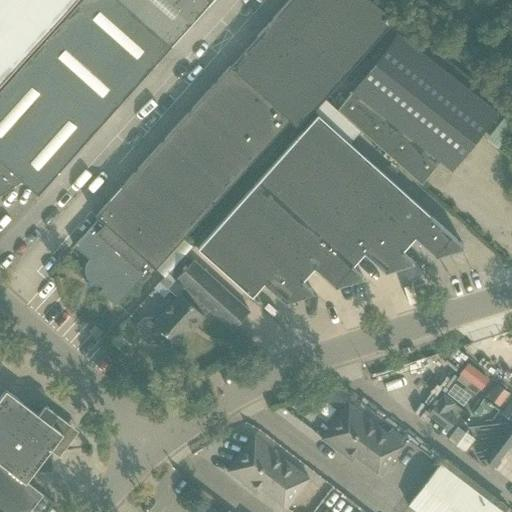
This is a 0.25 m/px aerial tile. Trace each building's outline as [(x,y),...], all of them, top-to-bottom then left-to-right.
[(0,0),(0,83),(75,0),(0,0)] [(135,86),(169,48),(115,0),(80,0),(62,21),(135,86)] [(297,128),(316,107),(394,20),(368,0),(288,0),(95,216),(94,215),(94,216),(98,219),(73,246),(88,259),(87,261),(86,263),(85,265),(84,267),(84,270),(84,272),(84,274),(85,276),(86,278),(87,280),(89,282),(91,284),(92,285),(94,286),(96,287),(98,287),(100,287),(102,289),(99,291),(115,306),(151,267),(155,271),(156,270),(155,269),(168,254),(165,251),(177,237),(180,240),(289,120),(297,128)] [(115,0),(169,48),(171,46),(203,10),(192,0),(115,0)] [(192,0),(203,10),(211,0),(192,0)] [(101,125),(135,86),(62,21),(27,59),(64,92),(101,125)] [(452,171),(496,114),(481,102),(396,34),(352,91),(337,111),(421,185),(440,161),(452,171)] [(0,164),(64,92),(27,59),(0,89),(0,164)] [(37,196),(101,125),(64,92),(0,164),(0,196),(22,182),(37,196)] [(317,115),(286,149),(402,252),(416,236),(435,253),(450,236),(461,246),(462,245),(317,115)] [(286,149),(257,182),(351,266),(365,251),(386,270),(401,253),(411,262),(412,261),(402,252),(286,149)] [(257,182),(227,215),(301,281),(315,266),(335,285),(350,268),(361,277),(362,276),(351,266),(257,182)] [(227,215),(197,249),(251,297),(265,281),(285,299),(300,282),(311,292),(312,291),(301,281),(227,215)] [(232,331),(249,312),(234,298),(193,260),(188,265),(175,279),(189,292),(207,309),(232,331)] [(207,309),(189,292),(183,298),(179,294),(155,321),(151,318),(143,318),(136,325),(136,335),(147,344),(167,344),(171,340),(175,344),(187,331),(189,333),(204,317),(202,315),(207,309)] [(460,375),(456,380),(464,386),(468,381),(478,390),(479,390),(488,379),(467,363),(458,374),(460,375)] [(496,385),(487,397),(499,406),(508,394),(496,385)] [(37,415),(5,390),(0,397),(0,462),(26,482),(49,450),(58,457),(72,440),(70,426),(44,406),(37,415)] [(443,394),(426,415),(447,431),(456,419),(448,412),(455,403),(443,394)] [(511,399),(501,414),(511,422),(511,421),(511,399)] [(362,422),(344,409),(321,439),(342,455),(346,450),(380,476),(403,446),(366,418),(362,422)] [(268,455),(250,441),(227,471),(248,487),(251,483),(286,509),(309,479),(272,450),(268,455)] [(28,511),(42,494),(26,482),(0,462),(0,511),(28,511)] [(502,511),(440,464),(439,465),(419,491),(408,506),(416,511),(502,511)] [(194,503),(200,495),(192,488),(186,496),(194,503)]
